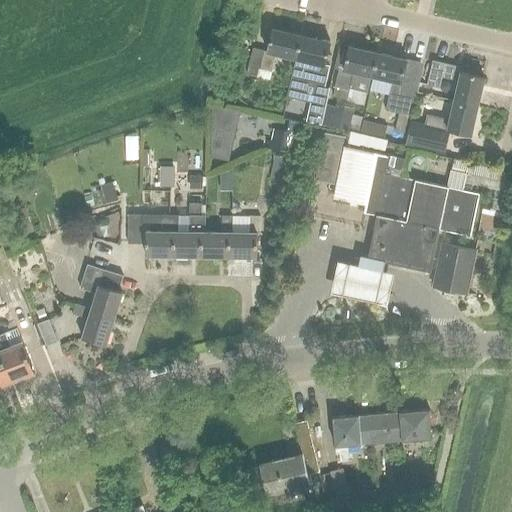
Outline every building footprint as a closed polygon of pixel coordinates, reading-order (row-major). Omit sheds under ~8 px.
[(295,59),(301,35),(274,29),(268,52),(254,49),(248,75),(271,80),(277,55),(295,59)] [(326,85),(330,66),(325,65),(331,42),(301,35),(295,59),(296,60),(292,77),(288,96),(311,102),(314,86),(325,88),(326,85)] [(335,87),(333,96),(347,99),(350,90),(367,94),(369,87),(372,77),(373,77),(378,53),(349,46),(343,71),(339,70),(335,87)] [(378,53),(373,77),(393,82),(387,110),(411,116),(412,117),(418,93),(419,87),(418,86),(402,82),(407,60),(378,53)] [(454,101),(478,107),(485,78),(462,73),(463,68),(433,61),(427,86),(441,89),(443,78),(458,81),(454,101)] [(321,126),(327,101),(330,89),(325,88),(314,86),(311,102),(306,122),(321,126)] [(471,136),(478,107),(454,101),(449,121),(428,116),(426,126),(410,122),(405,145),(444,154),(449,131),(471,136)] [(209,128),(209,158),(228,162),(234,134),(209,128)] [(266,141),(265,146),(289,151),(292,136),(274,133),(272,142),(266,141)] [(282,180),(286,156),(273,154),(269,178),(282,180)] [(366,207),(365,213),(369,213),(378,215),(369,258),(369,259),(385,262),(431,272),(440,231),(471,237),(480,194),(401,178),(373,172),(366,207)] [(190,177),(190,190),(203,191),(203,178),(190,177)] [(117,200),(111,183),(100,186),(106,204),(117,200)] [(92,196),(85,198),(88,207),(94,206),(92,196)] [(206,215),(203,215),(203,203),(190,204),(190,232),(179,231),(175,231),(174,256),(201,257),(202,232),(206,232),(206,215)] [(179,231),(179,215),(129,214),(128,244),(142,244),(142,223),(162,224),(161,232),(146,231),(146,255),(174,256),(175,231),(179,231)] [(234,233),(234,216),(223,216),(223,232),(206,232),(202,232),(201,257),(229,257),(229,232),(234,233)] [(229,232),(229,257),(257,258),(257,233),(260,233),(260,216),(250,216),(250,233),(234,233),(229,232)] [(92,231),(82,232),(84,241),(93,239),(92,231)] [(477,250),(443,243),(434,288),(468,295),(477,250)] [(90,312),(114,319),(122,293),(119,292),(123,277),(87,266),(80,288),(96,293),(91,309),(90,312)] [(339,266),(333,298),(389,310),(395,279),(339,266)] [(90,312),(91,309),(75,304),(72,315),(88,320),(82,339),(106,346),(114,319),(90,312)] [(43,310),(35,313),(39,322),(47,319),(43,310)] [(47,319),(36,324),(45,345),(56,340),(47,319)] [(0,357),(10,383),(34,373),(22,342),(13,346),(9,336),(1,339),(0,339),(0,357)] [(0,387),(10,383),(0,357),(0,387)] [(370,430),(371,444),(432,438),(429,409),(358,416),(360,431),(370,430)] [(346,446),(371,444),(370,430),(360,431),(358,416),(333,418),(335,447),(336,447),(337,454),(339,454),(341,462),(349,461),(346,446)] [(302,455),(260,465),(267,496),(309,485),(302,455)] [(346,493),(341,469),(330,472),(335,496),(346,493)] [(411,495),(375,496),(376,506),(412,505),(411,495)]
